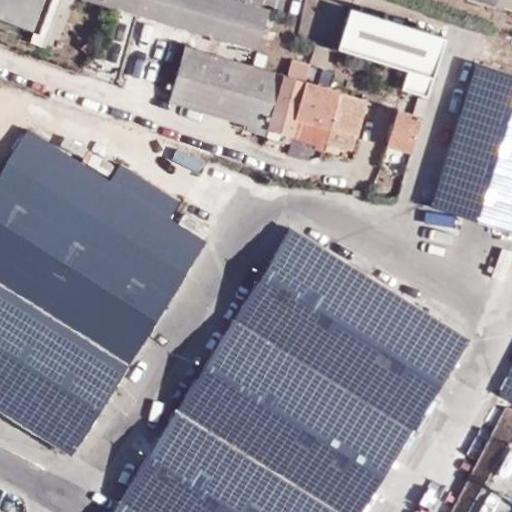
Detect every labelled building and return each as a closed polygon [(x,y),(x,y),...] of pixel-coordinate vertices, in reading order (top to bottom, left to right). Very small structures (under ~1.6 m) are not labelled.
[(266,24),(270,10),(233,0),(91,0),(258,50),(266,24)] [(511,0),(481,0),(511,9),(511,0)] [(403,69),(430,79),(445,36),(361,7),(358,11),(357,11),(351,9),(338,47),(344,49),(340,59),(352,63),(355,52),(403,69)] [(169,101),(236,120),(253,68),(186,48),(169,101)] [(511,231),(511,71),(487,63),(438,208),(511,231)] [(253,68),(236,120),(270,130),(285,77),(278,75),(253,68)] [(424,99),(430,79),(403,69),(396,90),(424,99)] [(270,130),(293,136),(298,117),(297,116),(306,83),(285,77),(270,130)] [(298,117),(293,136),(325,145),(330,127),(332,127),(341,93),(306,83),(297,116),(298,117)] [(332,127),(328,142),(355,150),(369,101),(341,93),(332,127)] [(429,116),(408,108),(395,146),(416,153),(429,116)] [(27,129),(0,172),(0,408),(73,454),(207,242),(169,218),(180,200),(121,163),(109,181),(27,129)] [(106,173),(112,163),(85,147),(78,157),(106,173)] [(206,236),(211,227),(185,213),(180,222),(206,236)] [(392,477),(440,400),(478,342),(367,270),(291,227),(111,511),(368,511),(374,504),(392,477)]
